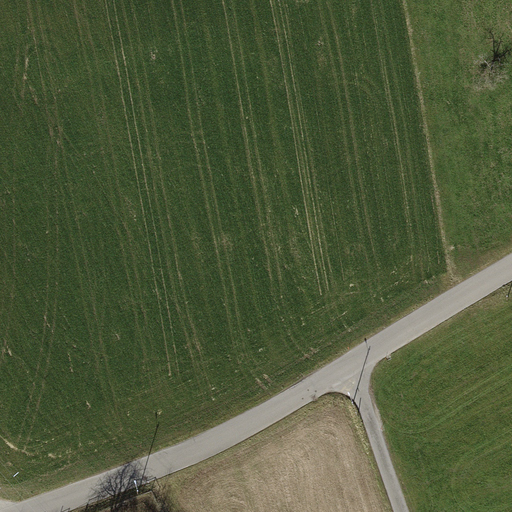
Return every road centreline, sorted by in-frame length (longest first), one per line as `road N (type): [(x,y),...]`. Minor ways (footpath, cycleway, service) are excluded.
road 1 (residential): [(30,511),(146,476),(356,364)]
road 2 (residential): [(356,364),(511,268)]
road 3 (unclassified): [(356,364),(406,511)]
